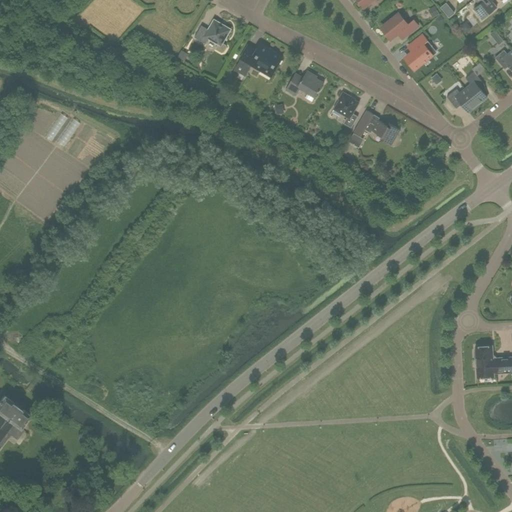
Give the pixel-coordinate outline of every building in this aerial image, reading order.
[(491,0),(477,0),(480,4),(474,9),(482,18),(496,7),(491,1),(491,0)] [(428,9),(433,17),(439,13),(435,5),(428,9)] [(455,7),(447,5),(445,12),(454,14),(455,7)] [(418,25),(413,20),(407,24),(399,13),(383,26),(392,37),(402,30),(406,35),(418,25)] [(231,29),(214,19),(208,29),(201,25),(194,37),(205,44),(208,38),(218,44),(215,49),(221,52),(224,52),(226,47),(226,45),(222,43),(231,29)] [(503,41),(494,29),(490,33),(499,44),(503,41)] [(427,41),(422,35),(412,43),(417,48),(407,56),(416,67),(432,55),(423,44),(427,41)] [(275,51),(260,43),(256,50),(254,53),(246,49),(240,58),(241,58),(235,68),(234,69),(240,72),(245,76),(246,74),(251,65),(271,76),(283,57),(274,52),(275,51)] [(511,50),(508,54),(504,49),(495,57),(505,69),(509,65),(511,68),(511,50)] [(293,76),(285,90),(296,96),(300,89),(315,97),(324,82),(316,78),(317,76),(307,70),(303,77),(301,81),(293,76)] [(471,84),(465,89),(478,104),(487,97),(480,89),(485,85),(474,71),(466,78),(471,84)] [(432,78),(437,84),(442,80),(437,74),(432,78)] [(478,104),(465,89),(460,92),(457,88),(447,96),(456,108),(462,104),(468,112),(478,104)] [(350,96),(343,91),(338,99),(339,100),(334,109),(347,117),(343,123),(351,127),(358,116),(353,113),(359,102),(350,96)] [(276,114),(284,113),(282,104),(275,105),(276,114)] [(366,110),(354,132),(361,136),(365,129),(373,114),(366,110)] [(365,129),(366,129),(371,132),(372,130),(382,136),(380,138),(391,145),(400,129),(389,123),(388,125),(378,120),(380,117),(373,114),(365,129)] [(493,355),(492,345),(475,346),(475,350),(474,351),(474,357),(476,359),(477,377),(494,376),(494,373),(511,371),(511,356),(496,357),(493,355)] [(0,447),(8,437),(11,434),(17,439),(24,430),(21,427),(31,414),(4,394),(0,398),(0,447)]
